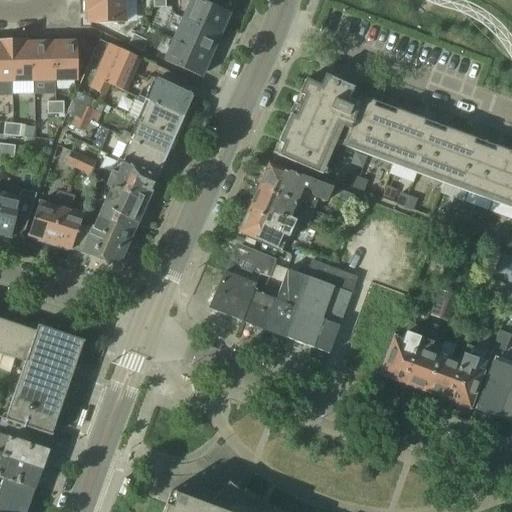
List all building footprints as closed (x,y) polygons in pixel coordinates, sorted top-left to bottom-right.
[(152,0),(153,8),(165,8),(165,0),(152,0)] [(198,0),(191,0),(183,19),(218,34),(219,32),(221,26),(222,27),(229,13),(225,11),(229,1),(227,0),(208,0),(207,4),(198,0)] [(124,1),(83,2),(84,14),(88,14),(88,19),(88,24),(125,23),(125,21),(136,21),(136,2),(125,2),(124,1)] [(183,19),(174,40),(210,56),(215,43),(214,42),(218,34),(183,19)] [(140,39),(132,36),(127,47),(135,50),(140,39)] [(147,42),(140,39),(135,50),(142,53),(147,42)] [(0,81),(12,81),(11,41),(0,40),(0,81)] [(34,80),(33,44),(29,44),(29,40),(11,41),(12,81),(34,80)] [(203,68),(204,69),(210,56),(174,40),(164,62),(199,77),(203,68)] [(77,80),(77,43),(55,44),(56,80),(77,80)] [(56,80),(55,44),(33,44),(34,80),(56,80)] [(108,46),(94,78),(110,85),(125,92),(139,60),(108,46)] [(305,80),(272,155),(316,174),(337,126),(347,129),(342,141),(511,204),(511,153),(359,97),(357,103),(349,100),(353,88),(324,76),(320,87),(305,80)] [(94,78),(90,89),(105,96),(110,85),(94,78)] [(157,82),(149,103),(183,118),(192,98),(157,82)] [(90,121),(94,112),(100,114),(104,105),(86,97),(77,93),(69,110),(90,121)] [(140,124),(173,139),(183,118),(149,103),(138,99),(136,102),(134,101),(128,116),(141,122),(140,123),(140,124)] [(49,115),(57,115),(58,103),(50,103),(49,115)] [(65,116),(66,103),(58,103),(57,115),(65,116)] [(69,110),(67,115),(74,118),(71,126),(85,132),(90,121),(69,110)] [(5,123),(3,136),(11,137),(13,124),(5,123)] [(21,125),(13,124),(11,137),(19,137),(21,125)] [(121,139),(165,159),(173,139),(140,124),(133,139),(131,138),(131,137),(123,133),(121,139)] [(34,128),(25,127),(24,138),(33,139),(34,128)] [(95,141),(103,144),(108,133),(100,129),(95,141)] [(118,159),(117,161),(156,180),(165,159),(121,139),(119,143),(127,147),(128,146),(130,147),(124,161),(118,159)] [(14,158),(15,146),(7,145),(5,157),(14,158)] [(65,165),(77,170),(83,157),(71,152),(65,165)] [(89,175),(95,162),(83,157),(77,170),(89,175)] [(117,161),(109,178),(149,195),(151,190),(155,188),(157,184),(155,180),(156,180),(117,161)] [(264,180),(261,188),(301,205),(313,210),(318,199),(324,202),(330,189),(270,167),(269,169),(265,171),(263,177),(264,180)] [(358,179),(350,176),(346,187),(354,190),(358,179)] [(109,178),(100,198),(105,201),(140,216),(140,215),(144,214),(146,209),(144,206),(149,195),(109,178)] [(358,179),(354,190),(363,193),(367,182),(358,179)] [(397,191),(386,187),(382,197),(393,201),(397,191)] [(261,188),(251,210),(270,218),(272,213),(277,215),(278,213),(290,218),(295,220),(301,205),(261,188)] [(0,235),(11,238),(12,233),(22,235),(36,194),(22,191),(20,200),(0,195),(0,235)] [(36,242),(38,241),(49,244),(66,195),(56,191),(51,206),(39,203),(27,237),(29,238),(30,240),(36,242)] [(357,206),(359,198),(340,192),(338,199),(357,206)] [(395,205),(404,208),(408,197),(399,194),(395,205)] [(66,251),(69,250),(81,254),(92,229),(79,226),(83,217),(69,213),(74,198),(66,195),(49,244),(60,247),(61,249),(66,251)] [(416,200),(408,197),(404,208),(412,211),(416,200)] [(132,234),(140,216),(105,201),(96,220),(107,224),(110,225),(111,224),(132,234)] [(244,222),(241,228),(242,231),(242,233),(277,249),(282,237),(287,239),(295,220),(290,218),(278,213),(277,215),(272,213),(270,218),(251,210),(247,221),(244,222)] [(449,213),(445,224),(454,227),(458,216),(449,213)] [(454,227),(462,230),(466,219),(458,216),(454,227)] [(118,266),(119,264),(123,266),(128,255),(124,253),(132,234),(111,224),(110,225),(107,224),(96,220),(92,229),(81,254),(96,259),(118,266)] [(469,221),(466,231),(479,236),(482,225),(469,221)] [(439,244),(444,230),(435,227),(430,240),(439,244)] [(495,242),(503,245),(507,234),(499,231),(495,242)] [(511,249),(511,247),(511,236),(507,234),(503,245),(511,249)] [(211,311),(242,323),(259,272),(269,276),(275,260),(236,243),(210,308),(211,311)] [(485,250),(472,245),(462,270),(475,275),(485,250)] [(487,250),(479,274),(491,278),(500,255),(487,250)] [(511,256),(502,253),(493,277),(511,284),(511,256)] [(319,281),(295,343),(328,356),(357,278),(311,261),(305,276),(319,281)] [(278,267),(273,279),(280,282),(284,270),(278,267)] [(262,330),(295,343),(319,281),(305,276),(285,268),(274,297),(262,330)] [(259,272),(242,323),(250,326),(252,329),(257,331),(260,329),(262,330),(274,297),(263,293),(269,276),(259,272)] [(430,317),(446,322),(455,298),(439,292),(430,317)] [(420,312),(428,315),(432,303),(424,300),(420,312)] [(5,421),(53,437),(84,341),(37,326),(35,331),(0,319),(0,354),(24,362),(5,421)] [(403,384),(423,330),(410,325),(402,345),(392,341),(379,375),(403,384)] [(426,393),(438,358),(430,355),(437,336),(423,330),(403,384),(426,393)] [(497,341),(494,348),(505,352),(508,345),(497,341)] [(426,393),(455,403),(475,350),(467,347),(460,366),(438,358),(426,393)] [(475,350),(455,403),(472,410),(485,376),(492,357),(482,353),(475,350)] [(511,370),(494,364),(490,373),(476,411),(499,420),(511,383),(511,370)] [(511,383),(499,420),(511,424),(511,383)] [(48,451),(0,433),(0,455),(41,470),(48,451)] [(0,477),(2,479),(34,489),(41,470),(0,455),(0,477)] [(0,497),(28,507),(34,489),(2,479),(0,485),(0,497)] [(270,511),(268,511),(261,506),(253,502),(246,496),(239,491),(228,483),(209,506),(170,492),(162,511),(270,511)] [(0,511),(26,511),(28,507),(0,497),(0,511)]
